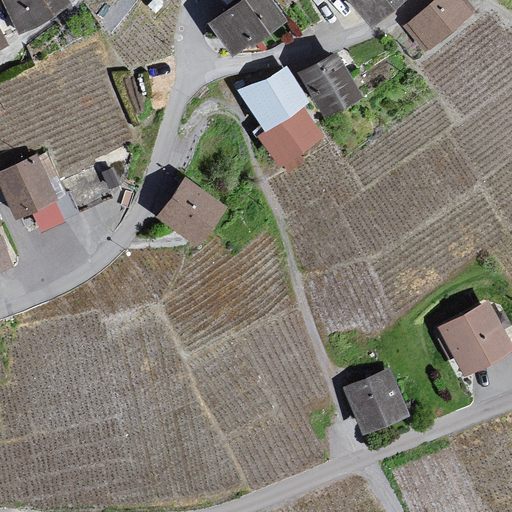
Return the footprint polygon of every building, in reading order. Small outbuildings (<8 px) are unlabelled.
[(2,0),(17,26),(62,0),(61,0),(2,0)] [(280,14),(270,0),(231,0),(208,16),(229,48),(280,14)] [(388,0),(352,0),(367,18),(388,0)] [(467,14),(455,0),(438,0),(403,29),(422,51),(467,14)] [(355,87),(333,49),(299,68),(322,107),(355,87)] [(305,97),(284,64),(240,89),(263,125),(297,102),(305,97)] [(316,130),(297,102),(263,125),(256,130),(275,158),(316,130)] [(47,201),(31,162),(0,175),(0,213),(20,260),(57,245),(40,205),(47,201)] [(220,201),(181,174),(157,210),(195,236),(220,201)] [(508,341),(484,296),(438,321),(462,366),(508,341)] [(403,409),(386,368),(345,385),(362,426),(403,409)]
